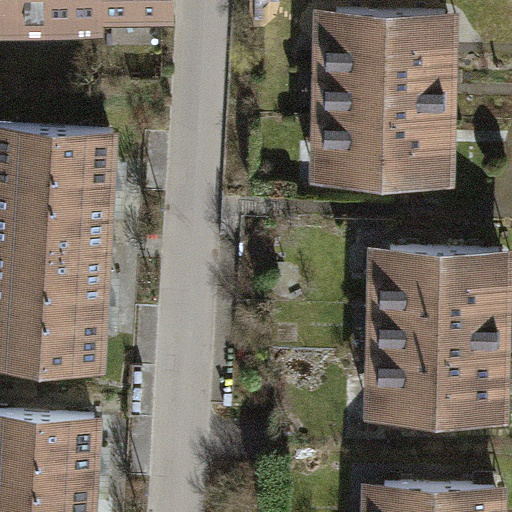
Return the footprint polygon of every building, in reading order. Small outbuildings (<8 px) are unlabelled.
[(0,0),(0,25),(108,26),(108,17),(108,0),(0,0)] [(170,0),(108,0),(108,17),(171,17),(170,0)] [(457,67),(458,8),(330,5),(329,63),(457,67)] [(455,125),(457,67),(329,63),(327,121),(455,125)] [(0,121),(0,182),(115,188),(117,127),(0,121)] [(454,183),(455,125),(327,121),(326,180),(454,183)] [(0,182),(0,243),(112,248),(115,188),(0,182)] [(511,303),(511,244),(384,242),(383,300),(511,303)] [(0,243),(0,303),(109,309),(112,248),(0,243)] [(510,361),(511,303),(383,300),(382,358),(510,361)] [(0,303),(0,364),(106,369),(109,309),(0,303)] [(508,419),(510,361),(382,358),(381,416),(508,419)] [(0,402),(0,463),(101,468),(104,408),(0,402)] [(0,463),(0,511),(98,511),(101,468),(0,463)] [(504,511),(505,479),(377,477),(376,511),(504,511)]
